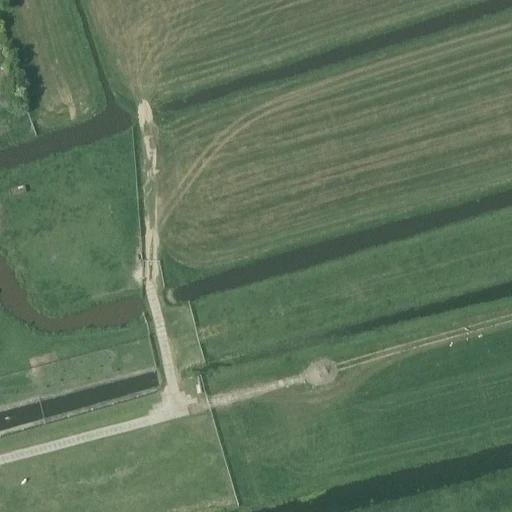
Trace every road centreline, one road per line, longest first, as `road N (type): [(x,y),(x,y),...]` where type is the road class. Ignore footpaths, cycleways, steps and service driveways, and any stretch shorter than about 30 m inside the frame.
road 1 (track): [(0,460),(511,319)]
road 2 (track): [(179,412),(148,289),(151,199)]
